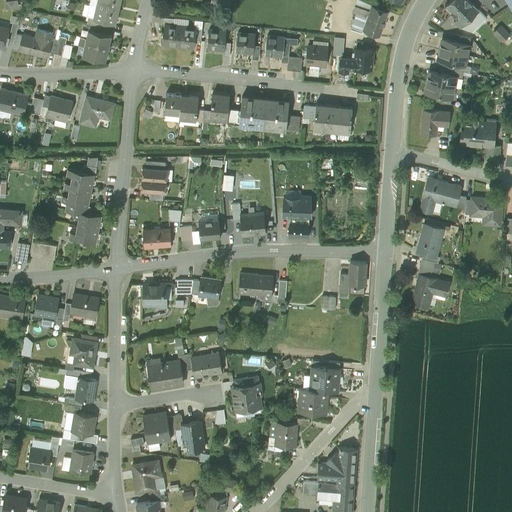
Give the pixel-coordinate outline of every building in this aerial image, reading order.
[(121,1),(117,0),(97,0),(96,6),(118,12),(121,1)] [(226,0),(210,0),(210,6),(226,9),(226,0)] [(370,10),(372,4),(362,0),(356,0),(355,4),(370,10)] [(478,8),(469,0),(448,0),(445,4),(457,16),(454,20),(460,26),(470,17),(478,8)] [(388,10),(372,4),(370,10),(368,15),(359,12),(359,13),(356,12),(351,28),(362,32),(363,29),(379,35),(388,10)] [(368,15),(370,10),(355,4),(352,11),(356,12),(359,13),(359,12),(368,15)] [(118,12),(96,6),(93,18),(103,20),(115,23),(118,12)] [(487,17),(478,8),(470,17),(478,25),(487,17)] [(103,20),(93,18),(88,16),(87,22),(101,26),(103,20)] [(174,18),(161,16),(161,23),(164,24),(174,25),(174,18)] [(18,23),(13,22),(10,34),(15,35),(18,23)] [(101,26),(87,22),(85,28),(89,29),(100,32),(101,26)] [(174,25),(164,24),(162,43),(178,45),(180,25),(174,25)] [(196,27),(180,25),(178,45),(194,47),(195,39),(196,27)] [(509,34),(500,25),(494,31),(502,40),(509,34)] [(0,44),(4,46),(8,28),(0,26),(0,44)] [(53,33),(37,29),(35,37),(22,34),(18,49),(48,57),(49,52),(52,38),(52,37),(53,33)] [(100,32),(89,29),(87,38),(110,44),(112,35),(100,32)] [(226,30),(209,29),(207,47),(223,49),(224,49),(225,41),(226,30)] [(255,34),(238,32),(236,51),(253,52),(253,53),(254,44),(255,34)] [(22,34),(16,33),(13,47),(18,49),(22,34)] [(470,37),(459,34),(458,40),(469,43),(470,37)] [(290,37),(267,35),(265,54),(282,55),(283,47),(289,48),(290,44),(290,37)] [(67,38),(60,36),(59,39),(56,54),(63,55),(65,44),(67,38)] [(458,40),(442,37),(440,48),(467,53),(469,43),(458,40)] [(59,39),(52,38),(49,52),(56,54),(59,39)] [(110,44),(87,38),(85,46),(108,52),(110,44)] [(231,42),(225,41),(224,49),(223,49),(223,55),(229,56),(231,42)] [(65,44),(63,55),(70,57),(72,45),(65,44)] [(260,45),(254,44),(253,53),(253,52),(252,58),(258,59),(260,45)] [(327,47),(308,45),(306,63),(311,63),(310,65),(319,66),(319,64),(326,65),(327,47)] [(108,52),(85,46),(83,55),(106,60),(108,52)] [(289,48),(283,47),(282,55),(281,61),(288,62),(288,55),(289,48)] [(373,49),(356,47),(355,57),(354,66),(371,68),(373,49)] [(467,53),(440,48),(437,58),(453,62),(465,64),(467,53)] [(302,57),(294,56),(293,70),(301,71),(302,57)] [(355,57),(341,56),(340,68),(348,69),(348,66),(354,66),(355,57)] [(465,64),(453,62),(452,68),(463,70),(469,72),(471,65),(465,64)] [(463,70),(452,68),(450,73),(456,75),(462,76),(463,70)] [(450,73),(429,69),(427,80),(454,86),(456,75),(450,73)] [(454,86),(427,80),(424,90),(440,94),(451,96),(452,96),(454,86)] [(28,95),(1,88),(0,89),(0,116),(3,117),(4,116),(8,117),(10,115),(11,110),(23,113),(24,109),(26,102),(28,95)] [(369,94),(357,92),(356,99),(368,101),(369,94)] [(114,101),(85,93),(78,121),(95,125),(98,115),(110,118),(114,101)] [(181,95),(166,93),(164,111),(179,113),(181,95)] [(230,95),(212,93),(211,109),(210,117),(227,119),(228,107),(230,95)] [(43,99),(40,113),(47,115),(51,96),(45,94),(43,99)] [(451,96),(440,94),(438,100),(450,102),(451,96)] [(198,96),(181,95),(179,113),(179,116),(195,118),(196,118),(197,108),(198,96)] [(24,109),(40,113),(43,99),(33,96),(32,103),(26,102),(24,109)] [(72,101),(51,96),(47,115),(56,118),(54,124),(65,127),(67,120),(72,101)] [(265,98),(253,97),(253,96),(247,96),(242,96),(240,109),(239,124),(240,124),(240,121),(253,122),(252,125),(262,126),(265,98)] [(284,99),(278,99),(278,100),(265,98),(262,126),(272,127),(273,124),(285,126),(285,129),(286,129),(287,114),(289,101),(284,100),(284,99)] [(328,104),(316,103),(315,105),(314,118),(313,128),(325,129),(328,104)] [(340,105),(328,104),(325,129),(337,130),(340,105)] [(352,106),(340,105),(337,130),(350,132),(352,106)] [(240,109),(228,107),(227,119),(227,122),(239,124),(240,109)] [(203,121),(204,109),(197,108),(196,118),(195,118),(195,120),(199,121),(203,121)] [(450,111),(437,110),(437,109),(423,108),(421,132),(433,133),(434,121),(448,122),(447,124),(448,124),(450,111)] [(179,113),(164,111),(164,118),(179,120),(179,116),(179,113)] [(300,115),(287,114),(286,129),(299,130),(300,115)] [(195,118),(179,116),(179,120),(178,125),(184,126),(184,124),(198,125),(199,121),(195,120),(195,118)] [(479,124),(465,122),(464,142),(465,142),(465,139),(484,141),(483,144),(487,144),(493,144),(495,123),(479,121),(479,124)] [(80,125),(74,124),(70,137),(77,138),(80,125)] [(46,144),(49,133),(43,131),(40,142),(46,144)] [(500,145),(493,144),(487,144),(485,158),(499,160),(500,150),(500,145)] [(191,166),(191,161),(199,161),(199,156),(187,156),(187,166),(191,166)] [(98,157),(89,158),(87,165),(96,167),(100,167),(101,160),(98,159),(98,157)] [(165,162),(146,160),(145,167),(165,169),(165,162)] [(87,165),(84,164),(82,171),(73,169),(70,182),(92,187),(96,167),(87,165)] [(145,167),(143,167),(142,179),(166,181),(167,169),(165,169),(145,167)] [(234,175),(224,174),(222,188),(232,189),(234,175)] [(461,185),(428,176),(423,196),(420,208),(432,211),(435,196),(442,198),(442,202),(443,202),(443,201),(454,204),(457,193),(458,193),(461,185)] [(166,181),(142,179),(141,190),(150,191),(163,192),(165,192),(166,181)] [(313,179),(306,183),(308,188),(316,184),(313,179)] [(92,187),(70,182),(68,195),(89,199),(92,187)] [(163,192),(150,191),(149,198),(162,199),(163,192)] [(458,193),(457,193),(454,204),(454,205),(465,208),(466,198),(466,195),(458,193)] [(309,217),(313,217),(313,194),(301,194),(301,197),(287,196),(286,195),(284,195),(284,216),(290,216),(290,220),(309,221),(309,217)] [(503,197),(470,194),(470,198),(468,214),(481,215),(480,223),(501,224),(503,197)] [(89,199),(68,195),(65,208),(80,211),(87,212),(89,199)] [(240,203),(232,203),(232,207),(233,218),(241,218),(241,214),(240,203)] [(9,209),(0,208),(0,231),(2,231),(2,230),(3,222),(20,224),(21,223),(26,224),(27,214),(21,214),(21,213),(9,212),(9,209)] [(181,210),(168,209),(169,221),(180,221),(181,210)] [(102,215),(87,212),(80,211),(77,225),(99,229),(102,215)] [(263,212),(241,214),(241,218),(242,235),(265,233),(263,212)] [(218,220),(199,221),(198,221),(200,239),(201,239),(201,238),(220,236),(220,237),(219,219),(218,219),(218,220)] [(290,220),(289,220),(289,237),(310,237),(310,221),(309,221),(290,220)] [(444,225),(422,220),(414,249),(423,252),(436,255),(444,225)] [(99,229),(77,225),(74,239),(96,243),(99,229)] [(169,226),(141,227),(142,247),(170,246),(169,226)] [(2,231),(0,231),(0,245),(9,246),(10,231),(2,230),(2,231)] [(30,243),(18,241),(15,259),(27,261),(30,243)] [(39,242),(33,241),(30,255),(36,256),(39,242)] [(45,243),(39,242),(36,256),(42,257),(45,243)] [(51,244),(45,243),(42,257),(48,258),(51,244)] [(56,245),(51,244),(48,258),(54,259),(56,245)] [(436,255),(423,252),(422,257),(434,261),(438,262),(439,256),(436,255)] [(434,261),(422,257),(418,270),(431,274),(434,261)] [(365,261),(350,260),(350,273),(349,283),(364,284),(365,261)] [(258,273),(240,272),(238,292),(271,295),(273,277),(258,276),(258,273)] [(350,273),(340,272),(339,297),(348,298),(349,293),(364,294),(364,284),(349,283),(350,273)] [(436,277),(420,273),(417,287),(416,286),(411,302),(428,307),(431,295),(433,288),(446,292),(449,281),(436,278),(436,277)] [(220,279),(201,276),(200,280),(198,294),(206,295),(208,305),(216,304),(220,279)] [(193,279),(177,279),(177,286),(175,286),(175,293),(191,293),(193,279)] [(200,280),(193,279),(191,293),(198,294),(200,280)] [(287,280),(279,279),(278,295),(286,296),(287,280)] [(166,283),(144,283),(144,305),(166,305),(166,283)] [(445,298),(446,292),(433,288),(431,295),(445,298)] [(99,297),(74,293),(72,303),(70,312),(85,315),(95,317),(99,297)] [(25,298),(0,294),(0,311),(6,312),(5,315),(22,318),(25,298)] [(58,297),(38,294),(35,314),(44,316),(42,325),(53,327),(58,297)] [(336,296),(322,295),(321,307),(335,309),(336,296)] [(65,308),(63,319),(69,320),(70,312),(72,303),(66,302),(65,308)] [(269,314),(265,322),(275,326),(278,318),(269,314)] [(94,324),(95,317),(85,315),(84,323),(94,324)] [(175,353),(182,352),(180,337),(173,338),(175,353)] [(96,342),(73,338),(72,349),(77,349),(74,363),(92,366),(96,342)] [(218,352),(191,357),(193,368),(195,377),(222,372),(218,352)] [(191,357),(190,353),(184,354),(187,369),(193,368),(191,357)] [(187,369),(184,354),(178,355),(179,360),(181,370),(187,369)] [(272,356),(265,359),(269,368),(276,365),(272,356)] [(179,360),(160,363),(161,365),(148,367),(151,388),(183,383),(181,370),(179,360)] [(328,367),(311,366),(311,374),(310,388),(328,390),(338,391),(339,368),(328,367)] [(80,371),(66,369),(66,375),(79,377),(80,371)] [(90,379),(79,377),(66,375),(64,386),(77,388),(75,398),(82,400),(92,401),(96,380),(90,379)] [(247,378),(235,379),(236,386),(258,383),(257,377),(247,378)] [(236,386),(236,387),(237,391),(232,392),(234,402),(233,403),(233,405),(235,406),(236,416),(245,415),(245,413),(261,410),(259,395),(261,394),(260,383),(258,383),(236,386)] [(305,388),(300,388),(298,410),(326,413),(328,390),(310,388),(305,388)] [(75,398),(70,398),(69,404),(81,406),(82,400),(75,398)] [(69,404),(68,411),(75,412),(80,412),(81,406),(69,404)] [(186,408),(190,417),(196,414),(192,405),(186,408)] [(224,410),(217,411),(215,421),(225,419),(224,410)] [(68,411),(65,429),(71,430),(72,430),(75,412),(68,411)] [(80,412),(75,412),(72,430),(92,434),(92,433),(95,415),(80,412)] [(166,412),(143,415),(147,443),(149,443),(160,441),(171,439),(169,428),(167,417),(166,412)] [(181,414),(173,415),(175,427),(175,430),(183,429),(182,423),(183,423),(181,414)] [(183,423),(182,423),(183,429),(185,445),(190,444),(191,450),(204,449),(204,448),(205,448),(204,446),(203,447),(200,421),(183,423)] [(297,423),(276,421),(270,421),(269,436),(275,436),(275,444),(295,445),(297,423)] [(70,438),(71,430),(65,429),(63,437),(70,438)] [(70,438),(75,439),(97,443),(98,434),(92,433),(92,434),(72,430),(71,430),(70,438)] [(63,437),(62,437),(61,444),(73,446),(75,439),(70,438),(63,437)] [(143,437),(130,439),(132,445),(139,444),(144,443),(143,437)] [(11,439),(4,438),(3,446),(10,447),(11,439)] [(50,450),(51,442),(42,441),(41,448),(50,450)] [(51,442),(50,450),(50,454),(56,455),(59,442),(51,441),(51,442)] [(151,450),(161,449),(160,441),(149,443),(151,450)] [(41,448),(31,447),(28,466),(47,469),(50,454),(50,450),(41,448)] [(356,448),(340,447),(340,453),(339,460),(355,461),(356,448)] [(93,452),(73,449),(72,458),(70,469),(90,472),(93,452)] [(325,460),(327,463),(339,463),(339,460),(340,453),(337,450),(325,460)] [(63,468),(70,469),(72,458),(65,457),(63,468)] [(158,460),(132,464),(137,491),(148,489),(155,488),(153,476),(152,472),(160,471),(158,460)] [(355,461),(339,460),(339,463),(338,480),(337,482),(353,483),(355,461)] [(327,463),(319,462),(318,479),(338,480),(339,463),(327,463)] [(160,487),(160,490),(167,489),(164,474),(153,476),(155,488),(160,487)] [(216,488),(218,478),(210,477),(208,492),(210,493),(215,494),(216,488)] [(216,488),(221,489),(236,491),(237,481),(218,478),(216,488)] [(337,484),(329,483),(304,481),(302,493),(317,494),(316,501),(327,502),(328,492),(336,493),(337,484)] [(353,483),(337,482),(337,484),(336,493),(336,502),(335,502),(335,511),(344,511),(351,511),(353,483)] [(149,495),(161,493),(160,490),(160,487),(155,488),(148,489),(149,495)] [(216,488),(215,494),(210,493),(207,511),(208,511),(223,511),(226,495),(221,494),(221,489),(216,488)] [(336,493),(328,492),(327,502),(335,502),(336,502),(336,493)] [(158,501),(165,500),(164,493),(161,493),(149,495),(150,501),(158,500),(158,501)] [(26,499),(5,495),(3,506),(1,511),(23,511),(25,507),(26,499)] [(58,511),(60,503),(39,499),(36,511),(58,511)] [(150,501),(136,504),(137,511),(160,511),(159,508),(158,501),(158,500),(150,501)] [(165,500),(158,501),(159,508),(167,507),(165,500)]
